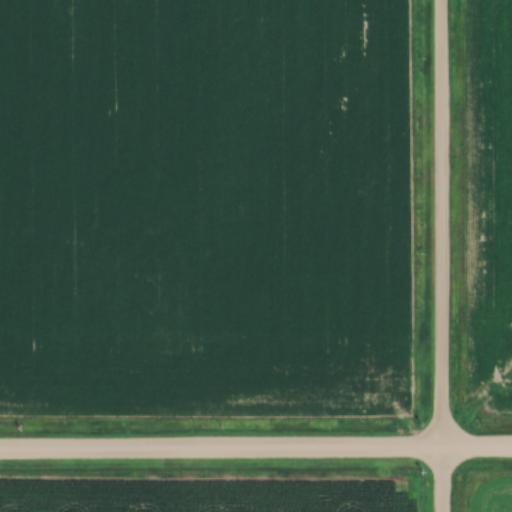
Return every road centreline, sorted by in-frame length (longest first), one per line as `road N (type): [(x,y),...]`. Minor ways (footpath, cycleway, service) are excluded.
road 1 (residential): [(442,511),(438,0)]
road 2 (tertiary): [(0,451),(511,452)]
